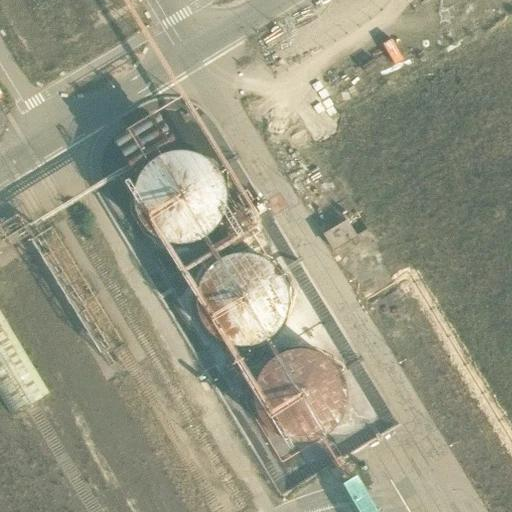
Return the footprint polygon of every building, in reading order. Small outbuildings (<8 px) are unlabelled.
[(153,113),(110,141),(128,169),(171,141),(153,113)] [(223,199),(223,198),(222,189),(219,181),(214,172),(210,167),(203,162),(196,159),(190,157),(179,155),(170,157),(164,159),(157,162),(150,167),(145,174),(140,182),(138,189),(137,198),(138,207),(140,214),(144,221),(149,228),(155,233),(162,237),(171,240),(178,241),(188,240),(197,238),(204,234),(210,229),(214,225),(219,216),(222,207),(223,199)] [(0,253),(38,230),(20,200),(0,212),(0,253)] [(357,237),(346,220),(323,234),(333,251),(357,237)] [(34,248),(100,353),(116,347),(52,236),(34,248)] [(284,301),(284,300),(283,291),(280,283),(276,276),(271,269),(264,264),(257,261),(251,259),(240,257),(231,259),(223,261),(215,266),(209,272),(204,279),(200,287),(199,294),(198,302),(199,310),(202,317),(205,324),(211,331),(218,336),(224,340),(231,342),(242,343),(251,342),(258,340),(264,336),(271,330),(276,325),(280,317),(283,310),(284,301)] [(0,310),(0,392),(13,415),(30,405),(50,393),(0,310)] [(343,398),(343,397),(342,389),(340,381),(336,374),(331,366),(324,361),(317,357),(307,354),(300,353),(291,354),(283,356),(276,360),(269,365),(264,371),(259,380),(256,389),(255,397),(256,405),(259,414),(262,420),(268,428),(273,433),(280,437),(289,440),(298,441),(304,441),(314,438),(322,435),(328,430),(335,423),(339,416),(342,407),(343,398)] [(376,511),(354,476),(334,488),(349,511),(376,511)]
